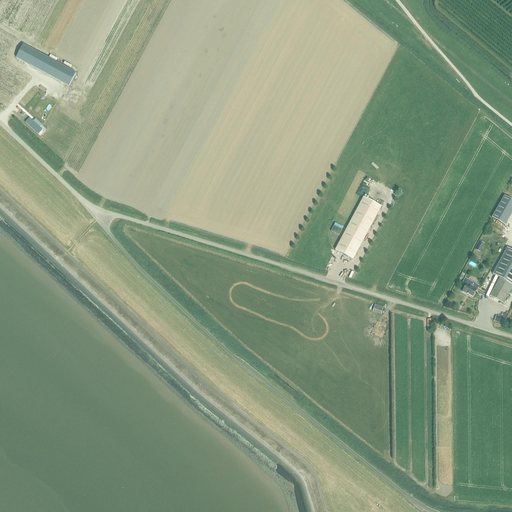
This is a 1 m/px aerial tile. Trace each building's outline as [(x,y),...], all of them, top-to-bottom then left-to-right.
[(23,45),(16,58),(69,87),(76,74),(23,45)] [(335,251),(353,260),(381,207),(363,198),(335,251)] [(343,228),(335,224),(331,232),(339,236),(343,228)] [(511,250),(507,248),(493,275),(500,279),(490,297),(503,304),(509,294),(511,295),(511,294),(511,250)] [(472,297),(477,289),(479,286),(465,278),(461,284),(465,287),(462,292),(466,294),(467,294),(472,297)] [(375,305),(373,312),(381,315),(383,307),(375,305)]
